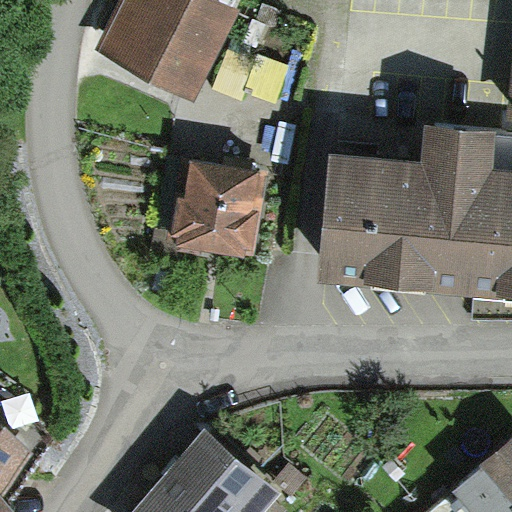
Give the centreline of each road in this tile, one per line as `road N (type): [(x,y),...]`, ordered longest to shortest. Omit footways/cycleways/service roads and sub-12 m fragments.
road 1 (residential): [(164,379),(111,313),(61,221),(44,134),(50,58),(70,0)]
road 2 (residential): [(511,351),(226,360),(164,379)]
road 3 (residential): [(164,379),(118,423),(64,511)]
